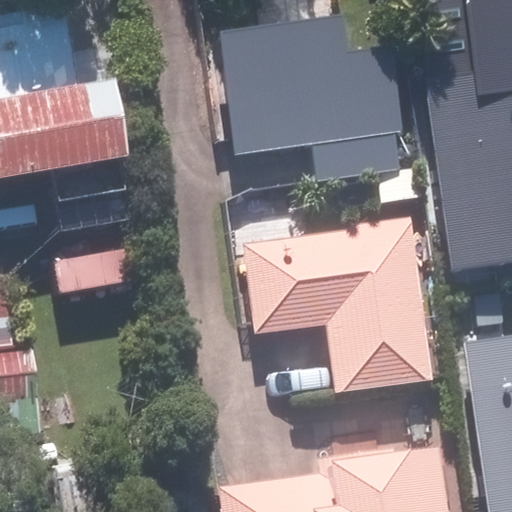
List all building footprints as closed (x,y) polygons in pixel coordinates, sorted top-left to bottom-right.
[(123,173),(135,171),(119,57),(76,62),(72,31),(34,36),(32,22),(0,25),(0,190),(60,182),(67,237),(131,228),(123,173)] [(350,24),(226,41),(242,161),(317,151),(322,187),(404,176),(398,139),(410,138),(399,52),(354,58),(350,24)] [(511,29),(456,38),(482,203),(511,198),(511,29)] [(492,274),(463,278),(476,374),(507,369),(509,378),(511,377),(511,198),(482,203),(492,274)] [(415,231),(248,252),(260,339),(333,330),(341,398),(434,388),(415,231)] [(0,289),(0,354),(15,353),(8,289),(0,289)] [(37,357),(0,361),(0,442),(3,442),(6,468),(33,465),(30,439),(47,437),(37,357)] [(325,482),(226,494),(228,511),(451,511),(445,460),(398,465),(397,459),(323,468),(325,482)] [(96,511),(88,464),(43,470),(49,511),(96,511)]
